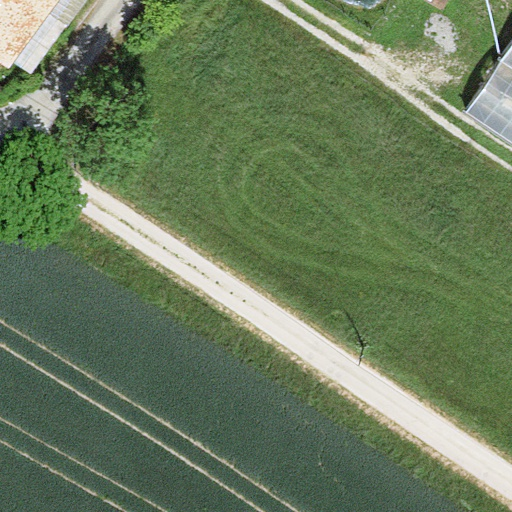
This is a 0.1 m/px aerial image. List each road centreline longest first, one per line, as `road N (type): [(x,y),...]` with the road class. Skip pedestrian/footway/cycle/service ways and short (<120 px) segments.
road 1 (track): [(11,162),(83,195),(511,481)]
road 2 (track): [(272,0),(511,162)]
road 3 (residential): [(0,154),(11,162),(134,0)]
